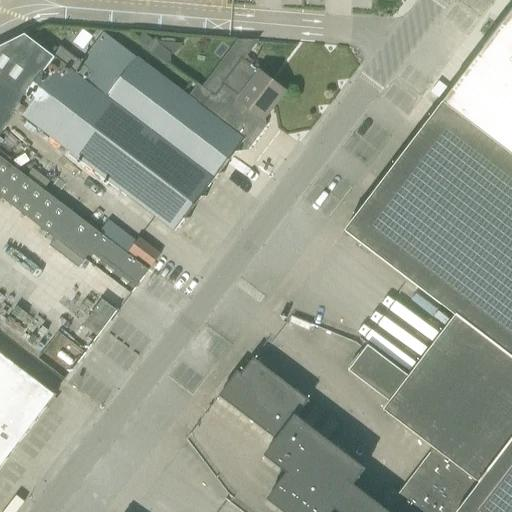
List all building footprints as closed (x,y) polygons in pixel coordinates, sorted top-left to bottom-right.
[(511,12),(443,103),(511,155),(511,12)] [(83,29),(75,42),(86,49),(94,35),(83,29)] [(142,33),(137,40),(147,48),(146,49),(166,65),(170,63),(170,55),(175,54),(182,44),(160,43),(155,39),(152,41),(142,33)] [(225,87),(206,112),(104,34),(81,64),(59,48),(52,57),(24,35),(0,47),(0,152),(7,143),(0,138),(0,134),(14,116),(11,114),(14,110),(174,231),(184,220),(189,219),(189,212),(200,198),(206,197),(205,191),(218,175),(224,174),(223,169),(235,153),(247,151),(266,126),(265,121),(263,119),(285,91),(242,60),(222,85),(225,87)] [(511,511),(511,155),(443,103),(345,231),(455,316),(409,377),(368,345),(348,371),(389,402),(383,410),(433,449),(480,484),(459,511),(511,511)] [(148,271),(0,157),(0,196),(55,239),(49,246),(79,268),(85,260),(105,274),(111,266),(136,284),(134,287),(135,288),(148,271)] [(150,267),(160,255),(138,239),(129,251),(150,267)] [(0,468),(55,395),(39,383),(0,353),(0,468)] [(297,417),(309,401),(253,359),(241,374),(237,372),(219,396),(276,440),(264,456),(293,479),(289,484),(280,482),(267,500),(283,511),(459,511),(480,484),(433,449),(386,510),(353,485),(365,469),(297,417)]
